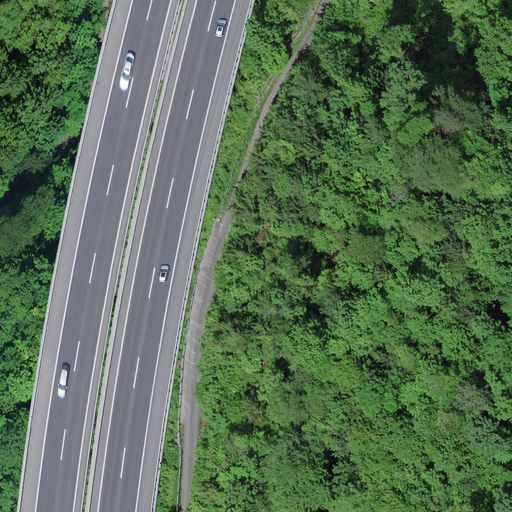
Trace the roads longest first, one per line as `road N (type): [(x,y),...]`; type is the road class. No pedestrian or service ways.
road 1 (track): [(325,0),(229,202),(192,408),(186,511)]
road 2 (motorway): [(117,511),(154,278),(217,0)]
road 3 (motorway): [(150,0),(92,258),(53,511)]
road 4 (residential): [(0,200),(74,129),(109,50),(104,0)]
